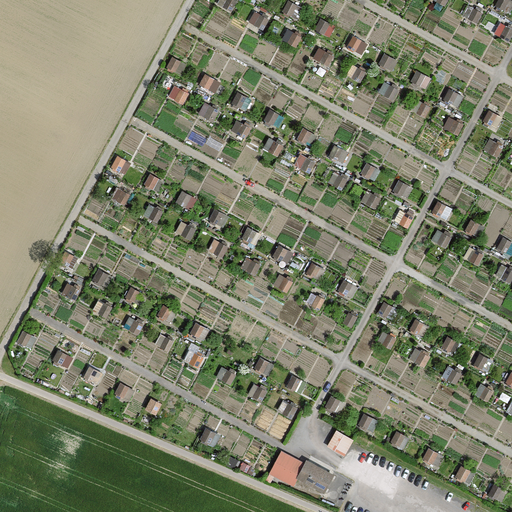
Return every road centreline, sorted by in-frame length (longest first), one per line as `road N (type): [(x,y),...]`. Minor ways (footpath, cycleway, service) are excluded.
road 1 (track): [(34,312),(283,448),(293,446),(511,50)]
road 2 (track): [(511,452),(83,221)]
road 3 (track): [(138,123),(511,326)]
road 4 (track): [(191,0),(0,353)]
road 5 (track): [(511,204),(186,27)]
road 6 (track): [(361,0),(511,82)]
